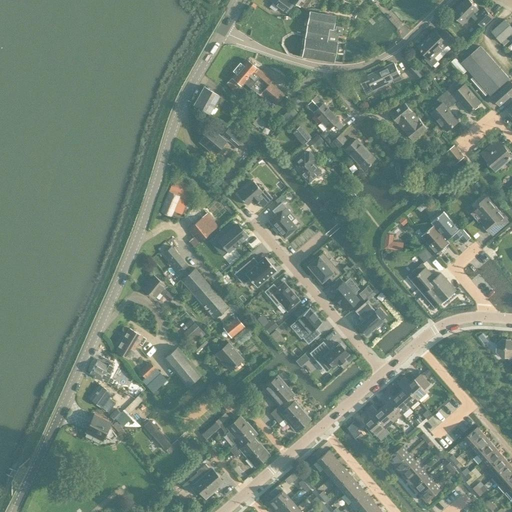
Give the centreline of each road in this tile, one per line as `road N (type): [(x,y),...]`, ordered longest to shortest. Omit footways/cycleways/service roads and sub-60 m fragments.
road 1 (tertiary): [(12,511),(124,270),(199,71),(224,31)]
road 2 (residential): [(287,455),(246,408),(215,400),(186,420),(246,493)]
road 3 (residential): [(250,218),(381,374)]
road 4 (unclassified): [(329,68),(379,58),(447,0)]
